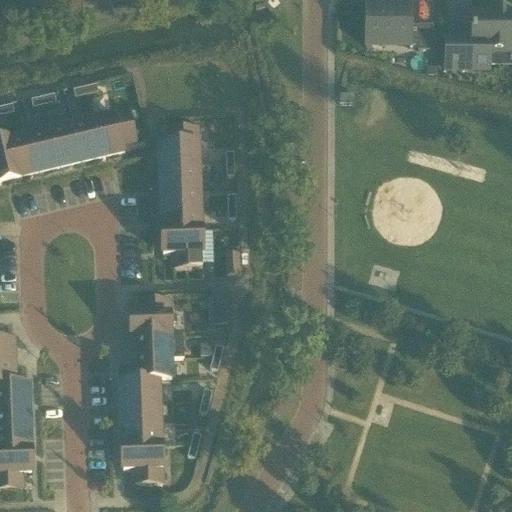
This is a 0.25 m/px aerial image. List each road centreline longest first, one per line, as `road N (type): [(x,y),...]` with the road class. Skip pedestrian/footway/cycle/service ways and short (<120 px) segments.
road 1 (residential): [(251,511),(314,406),(317,0)]
road 2 (residential): [(35,231),(105,216),(106,321),(100,338),(82,352),(68,351)]
road 3 (residential): [(68,351),(76,511)]
road 4 (residential): [(68,351),(53,350),(35,331),(35,231)]
